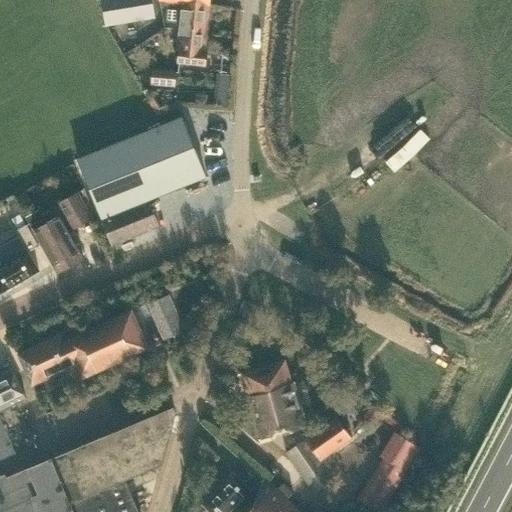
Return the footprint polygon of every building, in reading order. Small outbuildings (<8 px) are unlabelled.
[(102,0),(106,25),(154,17),(151,0),(102,0)] [(178,2),(178,1),(169,0),(159,0),(165,27),(179,29),(178,40),(179,40),(177,62),(206,65),(207,51),(204,51),(205,43),(210,4),(182,1),(182,2),(178,2)] [(175,87),(176,71),(152,69),(151,85),(175,87)] [(77,158),(102,218),(115,213),(116,214),(102,220),(112,244),(159,225),(148,200),(206,176),(182,116),(77,158)] [(398,168),(436,140),(429,130),(391,158),(398,168)] [(33,205),(25,191),(16,196),(23,210),(33,205)] [(58,202),(73,228),(92,217),(77,192),(58,202)] [(46,223),(39,209),(26,217),(57,272),(83,258),(60,216),(46,223)] [(12,219),(18,230),(23,227),(26,225),(20,214),(12,219)] [(0,291),(1,293),(39,270),(28,252),(39,246),(27,225),(26,225),(23,227),(16,231),(19,236),(0,247),(0,291)] [(61,335),(18,354),(32,385),(75,365),(80,378),(148,348),(131,311),(64,341),(61,335)] [(291,382),(285,360),(240,373),(259,439),(307,425),(294,381),(291,382)] [(14,405),(26,399),(14,374),(0,380),(0,411),(14,405)] [(175,412),(173,407),(6,478),(4,475),(0,476),(0,511),(138,511),(124,479),(161,463),(175,412)] [(0,448),(12,443),(0,417),(0,448)] [(286,452),(314,492),(334,478),(326,466),(334,461),(329,453),(352,437),(337,417),(286,452)] [(383,458),(357,498),(378,511),(379,511),(405,473),(383,458)] [(252,491),(234,473),(203,504),(210,511),(298,511),(264,478),(252,491)]
